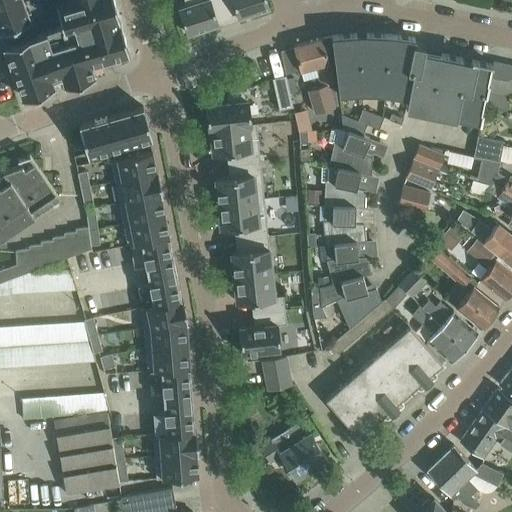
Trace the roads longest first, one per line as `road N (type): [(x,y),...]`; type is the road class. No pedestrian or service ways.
road 1 (residential): [(232,511),(218,476),(206,312),(159,74)]
road 2 (residential): [(406,267),(381,243),(387,180),(417,105),(437,20)]
road 3 (residential): [(333,511),(467,390),(511,332)]
road 4 (residential): [(0,132),(159,74)]
road 5 (residential): [(290,21),(159,74)]
